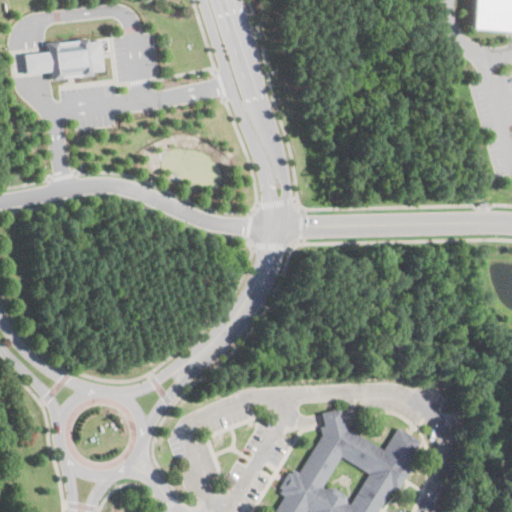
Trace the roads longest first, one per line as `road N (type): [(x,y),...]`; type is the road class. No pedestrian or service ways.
road 1 (residential): [(272,229),(194,217),(124,186),(0,201)]
road 2 (residential): [(135,457),(142,427),(123,397),(88,392),(61,416),(61,449),(82,471),(111,474),(135,457)]
road 3 (residential): [(511,223),(272,229)]
road 4 (residential): [(202,0),(235,108),(267,173)]
road 5 (residential): [(267,173),(257,96),(228,0)]
road 6 (residential): [(272,229),(259,283),(239,316),(191,362)]
road 7 (residential): [(88,392),(44,366),(0,310)]
